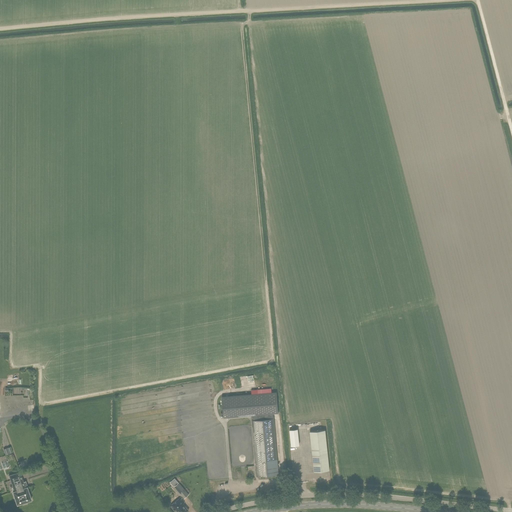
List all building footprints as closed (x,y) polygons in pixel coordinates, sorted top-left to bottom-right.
[(279,474),(273,413),(278,413),(276,391),(221,396),(223,417),(251,415),(257,476),(279,474)] [(289,429),(291,446),(299,445),(298,429),(289,429)] [(310,431),(314,471),(329,470),(325,429),(310,431)] [(3,449),(6,455),(13,452),(11,446),(3,449)] [(23,482),(20,471),(9,475),(13,486),(10,487),(12,492),(12,491),(17,504),(31,500),(27,487),(28,486),(26,481),(23,482)] [(179,482),(178,483),(174,479),(171,481),(175,486),(174,487),(184,498),(189,494),(179,482)] [(185,502),(180,497),(170,506),(174,511),(176,509),(178,511),(185,511),(189,510),(183,503),(185,502)]
